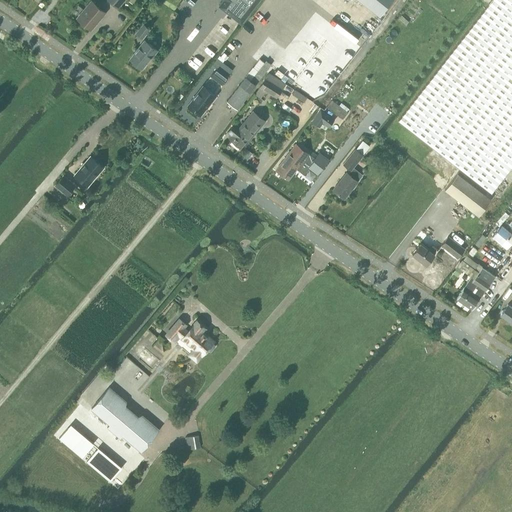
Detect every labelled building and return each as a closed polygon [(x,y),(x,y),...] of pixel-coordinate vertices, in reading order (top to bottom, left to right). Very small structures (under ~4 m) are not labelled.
[(211,0),(241,23),(258,0),(211,0)] [(363,0),(378,11),(385,0),(363,0)] [(511,0),(490,0),(397,120),(491,193),(511,165),(511,0)] [(91,28),(105,11),(93,1),(78,18),(91,28)] [(142,38),(150,29),(144,23),(136,33),(142,38)] [(151,58),(157,50),(145,40),(130,58),(142,68),(147,62),(147,60),(150,57),(151,58)] [(222,84),(230,73),(219,64),(211,75),(222,84)] [(260,97),(265,90),(276,97),(284,84),(269,73),(266,77),(256,94),(260,97)] [(237,108),(256,84),(246,76),(227,100),(237,108)] [(210,103),(216,96),(203,86),(188,105),(201,114),(210,103)] [(307,98),(295,90),(292,95),(304,103),(307,98)] [(321,109),(311,122),(319,128),(322,124),(328,128),(335,120),(321,109)] [(253,110),(239,127),(243,130),(239,135),(246,140),(252,132),(254,133),(265,120),(253,110)] [(227,132),(231,135),(228,138),(240,147),(246,140),(239,135),(243,130),(239,127),(235,123),(227,132)] [(361,140),(343,164),(351,170),(369,146),(361,140)] [(288,152),(276,170),(289,180),(297,169),(304,175),(309,168),(317,175),(329,159),(320,152),(315,158),(309,154),(296,144),(289,153),(288,152)] [(91,156),(75,175),(87,185),(103,167),(91,156)] [(358,180),(347,171),(341,179),(340,178),(337,182),(338,183),(333,189),(344,198),(358,180)] [(491,199),(457,173),(445,189),(479,215),(491,199)] [(67,194),(75,185),(63,175),(56,184),(67,194)] [(502,225),(492,236),(506,248),(511,241),(511,233),(511,232),(511,231),(511,227),(508,224),(505,227),(502,225)] [(465,249),(448,236),(441,245),(458,259),(465,249)] [(421,243),(412,254),(426,265),(435,254),(434,253),(438,249),(432,245),(429,250),(421,243)] [(474,248),(469,254),(473,257),(478,251),(474,248)] [(463,261),(458,266),(471,276),(474,278),(477,272),(463,261)] [(471,308),(473,308),(495,275),(481,266),(477,272),(474,278),(471,276),(456,298),(471,308)] [(511,307),(508,304),(501,315),(511,322),(511,307)] [(165,337),(176,345),(182,338),(202,356),(216,341),(203,331),(207,326),(198,319),(187,332),(184,329),(188,324),(182,319),(165,337)] [(110,388),(92,409),(141,451),(159,430),(142,415),(139,417),(125,405),(127,403),(110,388)]
